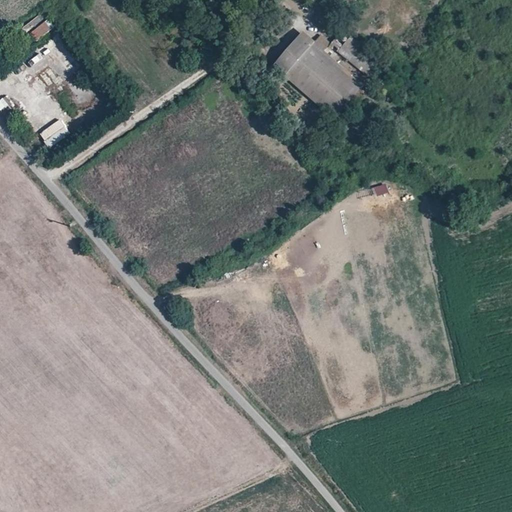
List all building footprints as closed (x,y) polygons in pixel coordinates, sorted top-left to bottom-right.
[(262,34),(263,36),(276,24),(279,21),(274,15),(260,28),(264,32),(262,34)] [(41,37),(51,28),(45,21),(34,30),(41,37)] [(265,46),(281,30),(276,24),(263,36),(259,40),(265,46)] [(285,76),(312,45),(301,35),(274,66),(285,76)] [(338,51),(368,77),(381,62),(350,37),(338,51)] [(329,46),(336,52),(342,44),(335,39),(329,46)] [(285,76),(335,119),(361,87),(312,45),(285,76)] [(7,69),(23,56),(19,51),(3,64),(7,69)] [(3,97),(0,99),(0,109),(0,110),(8,104),(3,97)] [(50,147),(70,132),(59,118),(39,134),(50,147)] [(303,133),(328,141),(332,129),(306,121),(303,133)]
